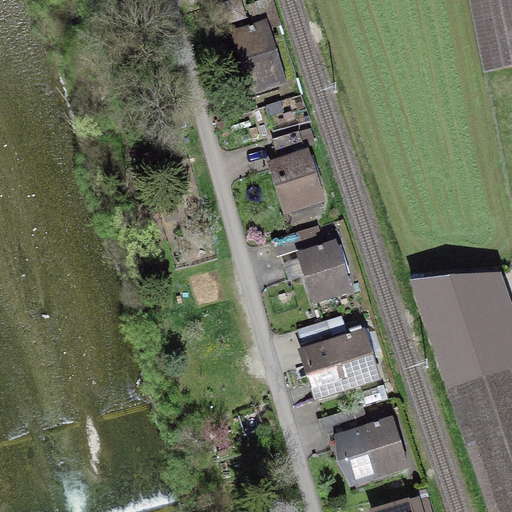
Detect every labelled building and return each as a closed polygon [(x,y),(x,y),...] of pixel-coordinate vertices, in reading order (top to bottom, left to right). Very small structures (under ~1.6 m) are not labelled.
[(511,0),(470,0),(486,72),(511,66),(511,0)] [(213,13),(217,23),(221,25),(240,19),(243,14),(240,5),(235,2),(216,8),(213,13)] [(250,34),(239,37),(255,90),(281,82),(264,29),(254,32),(253,29),(249,30),(250,34)] [(298,134),(272,142),(277,156),(303,149),(298,134)] [(305,158),(276,168),(289,211),(319,201),(305,158)] [(297,234),(272,242),(277,257),(302,249),(297,234)] [(319,253),(301,259),(314,302),(348,291),(334,248),(323,252),(322,249),(318,250),(319,253)] [(511,511),(511,348),(489,280),(412,286),(489,511),(511,511)] [(326,322),(297,331),(301,345),(330,336),(326,322)] [(306,363),(295,367),(298,377),(309,374),(317,399),(376,379),(362,336),(351,340),(350,337),(347,338),(347,341),(304,355),(306,363)] [(352,411),(321,420),(326,436),(357,426),(352,411)] [(378,426),(374,427),(375,429),(343,439),(346,462),(358,483),(404,468),(390,424),(379,428),(378,426)] [(421,511),(418,501),(382,511),(421,511)]
